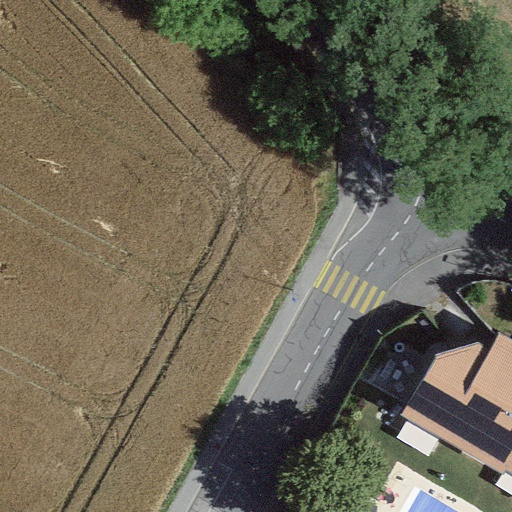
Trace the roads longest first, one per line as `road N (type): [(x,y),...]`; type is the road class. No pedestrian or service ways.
road 1 (residential): [(444,181),(352,293),(232,511)]
road 2 (residential): [(285,0),(377,91),(444,181)]
